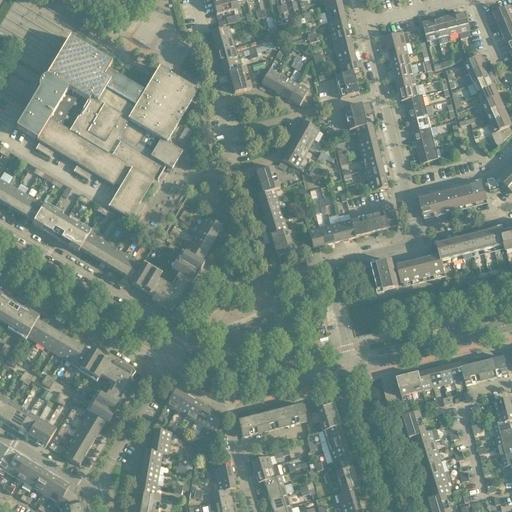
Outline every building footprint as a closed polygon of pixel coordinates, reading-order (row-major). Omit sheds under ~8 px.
[(211,0),(216,16),(238,10),(236,5),(234,0),(211,0)] [(341,0),(335,0),(322,3),(325,14),(342,10),(340,2),(342,2),(341,0)] [(493,14),(498,25),(511,18),(511,12),(510,7),(493,14)] [(342,10),(325,14),(327,24),(346,20),(346,16),(344,17),(342,10)] [(471,38),(466,15),(455,18),(459,35),(461,40),(471,38)] [(455,18),(444,20),(449,37),(459,35),(455,18)] [(511,18),(498,25),(502,35),(511,30),(511,18)] [(346,20),(327,24),(330,35),(347,31),(346,23),(347,23),(346,20)] [(444,20),(434,23),(438,40),(440,46),(450,43),(449,37),(444,20)] [(427,43),(438,40),(434,23),(423,26),(427,43)] [(211,41),(212,44),(231,39),(228,28),(211,33),(213,41),(211,41)] [(275,29),(267,31),(267,33),(278,39),(275,29)] [(511,30),(502,35),(507,44),(511,42),(511,30)] [(347,31),(330,35),(332,46),(352,41),(351,37),(349,38),(347,31)] [(385,39),(388,50),(405,46),(403,35),(385,39)] [(166,144),(183,116),(197,93),(159,69),(144,94),(117,77),(118,76),(116,75),(114,74),(113,75),(107,71),(111,64),(69,39),(46,78),(44,79),(42,80),(40,82),(40,83),(39,84),(38,86),(38,88),(39,91),(16,129),(40,144),(35,151),(50,159),(54,152),(77,166),(73,173),(88,182),(92,175),(112,187),(114,184),(121,188),(108,208),(130,221),(132,217),(138,222),(147,207),(140,203),(163,165),(168,168),(166,171),(169,174),(182,153),(166,144)] [(231,39),(212,44),(213,48),(215,47),(217,54),(234,50),(231,39)] [(352,41),(332,46),(335,56),(353,52),(351,45),(353,44),(352,41)] [(405,46),(388,50),(391,60),(408,56),(405,46)] [(234,50),(217,54),(219,61),(217,62),(218,65),(237,60),(234,50)] [(353,52),(335,56),(338,67),(357,62),(356,58),(354,59),(353,52)] [(408,56),(391,60),(393,71),(411,67),(408,56)] [(485,68),(481,57),(464,64),(469,75),(485,68)] [(237,60),(218,65),(219,69),(220,68),(223,76),(228,74),(240,70),(237,60)] [(358,73),(356,67),(356,66),(358,65),(357,62),(338,67),(333,68),(335,78),(340,76),(340,78),(345,76),(344,76),(352,74),(353,75),(358,73)] [(263,63),(252,66),(254,72),(265,69),(263,63)] [(411,67),(393,71),(396,81),(413,77),(411,67)] [(228,74),(230,81),(228,81),(231,91),(232,90),(234,95),(251,90),(245,68),(240,70),(228,74)] [(485,68),(469,75),(473,85),(490,77),(485,68)] [(266,91),(269,93),(279,75),(269,70),(260,86),(267,89),(266,91)] [(355,84),(353,75),(352,74),(344,76),(345,76),(340,78),(340,76),(335,78),(338,89),(347,86),(355,84)] [(279,75),(269,93),(272,94),(273,93),(280,96),(288,81),(279,75)] [(413,77),(396,81),(399,92),(416,88),(413,77)] [(490,77),(473,85),(478,94),(494,87),(490,77)] [(288,81),(280,96),(286,100),(285,102),(288,103),(298,86),(288,81)] [(355,84),(347,86),(338,89),(340,100),(358,95),(355,84)] [(308,92),(298,86),(288,103),(291,105),(292,104),(302,109),(306,103),(302,101),(308,92)] [(494,87),(478,94),(482,104),(498,97),(494,87)] [(416,88),(399,92),(401,103),(406,102),(405,102),(419,98),(416,88)] [(405,102),(406,102),(408,112),(425,108),(423,97),(419,98),(405,102)] [(498,97),(482,104),(487,114),(503,107),(498,97)] [(343,110),(346,121),(355,118),(363,117),(360,105),(343,110)] [(503,107),(487,114),(491,124),(507,117),(503,107)] [(425,108),(408,112),(411,123),(428,118),(425,108)] [(363,117),(355,118),(346,121),(348,132),(354,131),(354,129),(358,128),(358,129),(366,127),(366,126),(363,117)] [(507,117),(491,124),(495,133),(491,135),(495,145),(498,148),(511,134),(511,132),(510,128),(511,127),(507,117)] [(428,118),(411,123),(413,133),(431,129),(428,118)] [(312,123),(305,119),(299,130),(298,129),(296,132),(313,142),(319,132),(310,127),(312,123)] [(358,129),(358,128),(354,129),(354,131),(356,140),(375,136),(375,132),(373,133),(371,125),(366,126),(366,127),(358,129)] [(431,129),(413,133),(416,144),(433,139),(431,129)] [(296,136),(295,138),(292,142),(308,151),(313,142),(296,132),(294,135),(296,136)] [(375,136),(356,140),(359,151),(376,147),(375,140),(376,139),(375,136)] [(433,139),(416,144),(419,154),(436,150),(433,139)] [(292,142),(290,147),(289,149),(287,148),(286,151),(303,161),(308,151),(292,142)] [(376,147),(359,151),(362,161),(381,157),(380,153),(378,154),(376,147)] [(436,150),(419,154),(421,165),(439,161),(436,150)] [(285,155),(284,156),(281,162),(297,170),(303,161),(286,151),(284,154),(285,155)] [(461,159),(459,152),(454,153),(455,156),(449,158),(450,162),(461,159)] [(381,157),(362,161),(364,172),(382,168),(380,160),(382,160),(381,157)] [(273,168),(255,174),(257,179),(255,179),(258,188),(260,188),(262,194),(262,195),(274,191),(274,192),(279,190),(273,168)] [(382,168),(364,172),(367,182),(386,178),(385,174),(383,175),(382,168)] [(511,193),(511,170),(500,182),(511,193)] [(386,178),(367,182),(370,193),(387,189),(385,181),(387,181),(386,178)] [(0,180),(0,199),(8,186),(0,180)] [(499,189),(498,185),(493,180),(487,181),(490,191),(499,189)] [(483,184),(472,187),(476,204),(480,203),(481,205),(487,203),(483,184)] [(8,186),(0,199),(0,203),(7,208),(17,191),(8,186)] [(472,187),(461,189),(466,208),(472,207),(472,205),(476,204),(472,187)] [(461,189),(451,192),(455,209),(459,208),(460,210),(466,208),(461,189)] [(17,191),(7,208),(16,213),(26,196),(17,191)] [(256,196),(259,203),(257,204),(258,207),(277,201),(274,192),(274,191),(262,195),(262,194),(256,196)] [(451,192),(440,195),(445,214),(451,212),(451,210),(455,209),(451,192)] [(440,195),(430,197),(434,214),(438,213),(439,215),(445,214),(440,195)] [(26,196),(16,213),(24,218),(34,201),(26,196)] [(434,214),(430,197),(419,200),(424,219),(430,217),(430,215),(434,214)] [(24,218),(33,223),(43,207),(34,201),(24,218)] [(277,201),(258,207),(259,211),(261,210),(263,217),(280,212),(277,201)] [(89,234),(66,220),(64,219),(43,207),(33,223),(31,226),(41,232),(43,229),(53,236),(54,237),(55,237),(54,240),(60,243),(62,241),(69,246),(68,248),(78,254),(79,251),(89,234)] [(392,209),(381,212),(386,233),(390,232),(389,230),(397,228),(392,209)] [(280,212),(263,217),(265,224),(264,224),(265,228),(284,222),(280,212)] [(386,233),(381,212),(371,215),(375,234),(382,232),(383,234),(386,233)] [(375,234),(371,215),(360,217),(363,228),(365,238),(369,237),(368,236),(375,234)] [(350,220),(351,221),(353,231),(352,231),(355,239),(362,237),(362,239),(365,238),(363,228),(360,217),(350,220)] [(222,228),(205,218),(200,227),(217,237),(222,228)] [(351,221),(340,224),(344,243),(348,242),(347,241),(355,239),(352,231),(353,231),(351,221)] [(284,222),(265,228),(266,231),(267,231),(270,238),(287,232),(284,222)] [(340,224),(329,227),(334,244),(341,243),(341,244),(344,243),(340,224)] [(217,237),(200,227),(195,236),(211,246),(217,237)] [(329,227),(319,229),(323,249),(327,248),(327,246),(334,244),(329,227)] [(397,268),(399,274),(402,286),(444,276),(442,266),(505,250),(506,254),(511,252),(511,232),(502,235),(500,228),(478,233),(479,236),(469,239),(459,241),(458,238),(436,244),(440,258),(397,268)] [(319,229),(308,232),(312,250),(320,248),(320,249),(323,249),(319,229)] [(147,236),(143,234),(139,231),(136,236),(145,241),(147,236)] [(287,232),(270,238),(272,245),(270,245),(273,254),(275,254),(276,259),(294,253),(287,232)] [(79,251),(88,256),(98,239),(89,234),(79,251)] [(211,246),(195,236),(189,245),(206,255),(211,246)] [(98,239),(88,256),(97,261),(107,245),(98,239)] [(107,245),(97,261),(105,267),(115,250),(107,245)] [(206,255),(189,245),(184,254),(201,264),(201,263),(206,255)] [(115,250),(105,267),(114,272),(124,255),(115,250)] [(184,254),(173,272),(190,282),(195,273),(198,275),(204,265),(201,263),(201,264),(184,254)] [(124,255),(114,272),(123,277),(133,260),(124,255)] [(123,277),(132,282),(132,283),(142,266),(133,260),(123,277)] [(371,267),(372,268),(378,292),(383,291),(383,293),(398,289),(391,262),(371,267)] [(160,277),(142,266),(132,283),(132,282),(130,285),(140,291),(141,289),(150,294),(160,277)] [(182,308),(193,289),(176,279),(170,288),(162,283),(151,301),(169,312),(174,303),(182,308)] [(2,297),(0,296),(0,322),(7,327),(27,339),(37,322),(38,319),(29,313),(27,316),(17,310),(14,308),(16,306),(10,302),(8,304),(0,300),(2,297)] [(45,327),(37,322),(27,339),(35,344),(45,327)] [(54,332),(45,327),(35,344),(44,349),(54,332)] [(327,338),(324,327),(316,329),(319,340),(327,338)] [(63,338),(54,332),(44,349),(53,354),(63,338)] [(72,343),(63,338),(53,354),(62,360),(72,343)] [(80,348),(72,343),(62,360),(71,365),(80,348)] [(80,348),(71,365),(79,370),(89,353),(80,348)] [(89,353),(79,370),(98,381),(108,364),(99,359),(101,356),(91,351),(89,353)] [(496,359),(493,360),(498,379),(509,376),(504,359),(497,361),(496,359)] [(490,362),(483,364),(488,382),(498,379),(493,360),(490,361),(490,362)] [(115,362),(104,380),(112,385),(107,394),(124,404),(133,390),(127,386),(129,382),(127,381),(132,372),(115,362)] [(453,364),(450,365),(455,384),(464,382),(465,382),(462,369),(461,364),(454,366),(453,364)] [(475,364),(472,365),(477,383),(476,383),(477,384),(488,382),(483,364),(476,366),(475,364)] [(447,367),(439,369),(444,387),(455,384),(450,365),(446,366),(447,367)] [(469,368),(462,369),(465,382),(464,382),(466,387),(477,384),(476,383),(477,383),(472,365),(469,366),(469,368)] [(432,369),(428,370),(433,390),(444,387),(439,369),(432,371),(432,369)] [(425,373),(418,375),(423,392),(433,390),(428,370),(425,371),(425,373)] [(402,379),(397,380),(401,398),(423,392),(418,375),(411,376),(411,375),(401,377),(402,379)] [(181,395),(175,391),(166,407),(175,412),(185,395),(182,393),(181,395)] [(117,405),(99,395),(89,413),(105,423),(108,425),(114,415),(111,414),(117,405)] [(188,397),(185,395),(175,412),(185,418),(194,402),(187,398),(188,397)] [(11,404),(2,399),(0,402),(0,420),(1,421),(6,413),(11,404)] [(511,407),(510,399),(492,404),(495,415),(511,410),(511,407)] [(200,405),(194,402),(185,418),(194,423),(204,406),(201,404),(200,405)] [(11,404),(6,413),(1,421),(10,426),(20,409),(11,404)] [(293,406),(290,407),(295,426),(306,424),(303,413),(307,412),(305,405),(294,408),(293,406)] [(207,407),(204,406),(194,423),(204,428),(213,413),(206,409),(207,407)] [(333,406),(316,411),(322,432),(340,427),(337,420),(339,420),(336,410),(335,411),(333,406)] [(295,426),(290,407),(286,408),(287,410),(280,411),(284,429),(295,426)] [(29,415),(20,409),(10,426),(19,431),(29,415)] [(511,422),(511,410),(495,415),(498,425),(510,422),(510,423),(511,422)] [(272,412),(269,412),(274,432),(284,429),(280,411),(273,413),(272,412)] [(266,415),(259,417),(263,434),(274,432),(269,412),(265,413),(266,415)] [(105,423),(89,413),(83,422),(100,432),(105,423)] [(213,413),(204,428),(217,436),(221,430),(217,427),(223,417),(220,415),(219,416),(213,413)] [(426,434),(420,413),(403,418),(405,425),(403,426),(404,428),(406,428),(409,440),(415,438),(414,438),(426,434)] [(38,420),(29,415),(19,431),(28,437),(33,429),(38,420)] [(251,417),(248,418),(253,437),(263,434),(259,417),(252,418),(251,417)] [(253,437),(248,418),(245,419),(245,420),(237,422),(242,440),(253,437)] [(38,420),(33,429),(28,437),(37,442),(47,425),(38,420)] [(100,432),(83,422),(78,431),(95,441),(100,432)] [(511,430),(511,429),(510,423),(510,422),(498,425),(492,426),(495,437),(511,432),(511,430)] [(46,447),(56,431),(47,425),(37,442),(46,447)] [(161,428),(154,427),(152,439),(150,438),(150,442),(169,445),(171,434),(161,432),(161,428)] [(340,427),(322,432),(326,443),(344,437),(343,433),(342,434),(340,427)] [(95,441),(78,431),(73,440),(89,450),(95,441)] [(435,443),(432,432),(426,434),(414,438),(415,438),(417,447),(416,447),(416,449),(435,443)] [(511,444),(511,432),(495,437),(498,448),(511,444)] [(344,437),(326,443),(329,453),(346,448),(344,441),(345,440),(344,437)] [(89,450),(73,440),(68,448),(84,458),(89,450)] [(169,445),(150,442),(149,445),(151,446),(150,452),(150,453),(162,455),(162,456),(167,456),(169,445)] [(438,453),(435,443),(416,449),(416,450),(418,449),(421,458),(438,453)] [(511,444),(498,448),(500,458),(511,455),(511,444)] [(84,458),(68,448),(62,458),(79,468),(84,458)] [(346,448),(329,453),(332,464),(351,458),(350,454),(348,455),(346,448)] [(150,452),(144,451),(143,459),(141,459),(141,462),(160,466),(162,456),(162,455),(150,453),(150,452)] [(7,452),(2,460),(0,462),(0,470),(6,474),(11,465),(16,457),(7,452)] [(441,463),(438,453),(421,458),(424,467),(422,468),(422,469),(441,463)] [(511,466),(511,455),(500,458),(503,469),(508,468),(508,467),(511,466)] [(16,457),(11,465),(6,474),(14,479),(19,471),(24,463),(16,457)] [(250,459),(251,463),(253,470),(252,471),(253,474),(272,469),(269,458),(258,461),(257,457),(250,459)] [(351,458),(332,464),(335,474),(352,468),(350,462),(352,461),(351,458)] [(160,466),(141,462),(140,466),(142,466),(140,473),(158,476),(160,466)] [(446,462),(441,463),(422,469),(423,470),(424,470),(427,479),(445,474),(449,473),(446,462)] [(24,463),(19,471),(14,479),(23,484),(28,476),(33,468),(24,463)] [(33,468),(28,476),(23,484),(32,490),(37,481),(42,473),(33,468)] [(231,468),(213,472),(215,483),(235,479),(234,475),(232,476),(231,468)] [(352,468),(335,474),(341,494),(342,495),(354,491),(359,490),(358,485),(359,484),(356,475),(355,475),(352,468)] [(272,469),(253,474),(254,478),(256,477),(258,485),(263,483),(263,482),(275,479),(275,478),(272,469)] [(51,478),(42,473),(37,481),(32,490),(40,495),(46,486),(51,478)] [(158,476),(140,473),(139,480),(137,480),(137,484),(156,487),(158,476)] [(448,484),(445,474),(427,479),(430,488),(429,489),(429,490),(448,484)] [(263,482),(263,483),(265,489),(264,490),(265,493),(284,488),(280,477),(275,478),(275,479),(263,482)] [(59,484),(51,478),(46,486),(40,495),(49,500),(54,492),(59,484)] [(235,479),(215,483),(217,493),(230,491),(235,490),(234,483),(235,482),(235,479)] [(59,484),(54,492),(49,500),(58,506),(64,497),(63,496),(67,488),(59,484)] [(156,487),(137,484),(136,487),(138,487),(137,495),(142,496),(142,495),(155,498),(155,497),(156,487)] [(451,495),(448,484),(429,490),(429,491),(431,491),(434,499),(434,500),(446,496),(446,497),(451,495)] [(78,507),(76,497),(79,492),(69,486),(67,488),(63,496),(64,497),(58,506),(62,508),(62,511),(78,507)] [(284,488),(265,493),(266,497),(267,496),(269,503),(287,498),(284,488)] [(217,493),(212,494),(214,505),(233,501),(233,498),(231,498),(230,491),(217,493)] [(354,491),(342,495),(341,494),(336,496),(339,507),(358,501),(357,497),(356,498),(354,491)] [(157,511),(160,498),(155,497),(155,498),(142,495),(142,496),(141,503),(139,502),(138,511),(157,511)] [(450,511),(446,497),(446,496),(434,500),(434,499),(428,501),(431,511),(430,511),(429,511),(450,511)] [(287,498),(269,503),(272,510),(270,511),(277,511),(290,508),(287,498)] [(233,501),(214,505),(215,511),(233,511),(232,505),(234,505),(233,501)] [(358,501),(339,507),(341,511),(357,511),(360,511),(358,504),(359,504),(358,501)]
